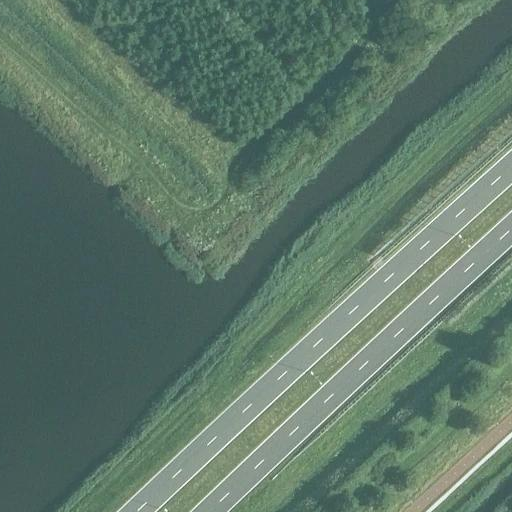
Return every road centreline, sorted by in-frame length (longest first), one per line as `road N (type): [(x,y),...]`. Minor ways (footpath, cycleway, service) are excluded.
road 1 (trunk): [(511,169),(137,511)]
road 2 (trunk): [(211,511),(511,232)]
